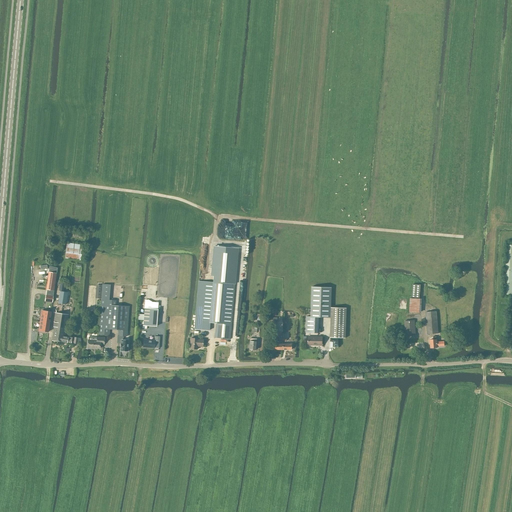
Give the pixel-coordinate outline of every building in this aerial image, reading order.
[(67,243),(65,257),(81,259),(83,245),(67,243)] [(199,281),(194,329),(208,330),(209,323),(216,323),(215,338),(229,339),(234,284),(235,284),(238,248),(214,246),(211,276),(214,276),(213,282),(199,281)] [(46,289),(47,290),(54,291),(57,268),(49,266),(46,289)] [(59,291),(57,305),(63,305),(63,304),(66,305),(67,292),(63,291),(65,282),(60,281),(59,291)] [(101,300),(99,334),(109,335),(109,329),(118,329),(118,335),(126,336),(129,306),(115,305),(116,301),(109,300),(110,285),(102,284),(102,285),(101,299),(101,300)] [(311,287),(311,305),(310,317),(306,316),(305,333),(318,333),(319,317),(331,317),(330,337),(345,338),(346,308),(331,307),(331,287),(311,287)] [(410,298),(409,312),(420,312),(420,298),(410,298)] [(147,326),(156,326),(158,309),(158,303),(148,302),(148,300),(145,300),(144,314),(138,314),(137,320),(143,320),(143,326),(147,326)] [(40,311),(39,322),(49,323),(49,319),(47,319),(48,317),(50,317),(50,312),(40,311)] [(425,312),(427,334),(438,333),(436,311),(425,312)] [(61,335),(65,335),(66,330),(68,315),(55,313),(53,324),(54,326),(52,340),(60,341),(61,335)] [(405,336),(415,335),(414,320),(404,321),(405,336)] [(38,331),(48,332),(49,323),(39,322),(38,331)] [(117,335),(117,345),(120,345),(119,352),(128,352),(128,348),(129,348),(129,344),(128,344),(129,336),(126,336),(118,335),(117,335)] [(154,340),(149,340),(149,339),(147,338),(147,340),(143,339),(143,347),(159,348),(159,336),(155,336),(154,340)] [(322,346),(322,337),(308,336),(308,345),(322,346)] [(437,346),(444,346),(444,341),(437,342),(437,339),(436,339),(436,336),(434,336),(434,339),(430,340),(430,348),(437,347),(437,346)] [(104,344),(104,338),(97,338),(97,341),(88,340),(87,348),(93,349),(93,348),(100,348),(100,344),(104,344)] [(202,347),(203,339),(190,338),(189,349),(197,349),(197,346),(202,347)]
